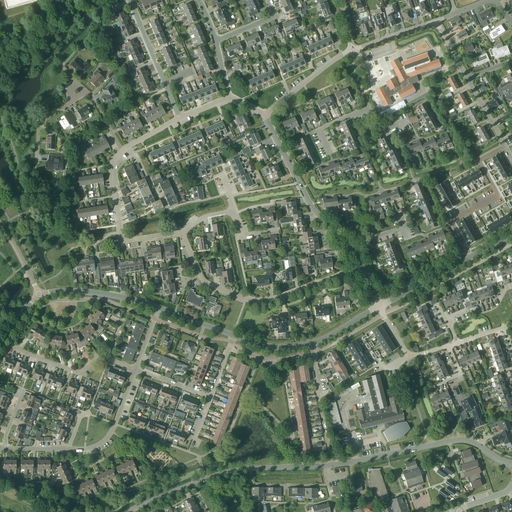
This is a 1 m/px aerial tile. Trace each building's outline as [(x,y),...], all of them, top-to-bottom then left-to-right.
[(145,10),(151,8),(147,0),(143,0),(141,1),(141,2),(137,4),(138,7),(139,6),(141,10),(144,8),(145,10)] [(156,5),(157,5),(154,0),(147,0),(151,8),(152,10),(157,8),(156,5)] [(328,2),(326,0),(325,0),(319,2),(320,5),(319,6),(322,12),(329,9),(327,3),(328,2)] [(357,0),(358,2),(356,2),(357,8),(364,7),(362,0),(357,0)] [(426,1),(424,2),(419,4),(417,0),(413,0),(416,8),(420,6),(421,8),(419,8),(422,15),(428,13),(426,6),(427,5),(426,1)] [(439,0),(437,1),(436,0),(429,0),(430,0),(434,11),(440,9),(439,6),(441,6),(442,5),(440,0),(439,0)] [(261,9),(258,1),(248,6),(251,13),(248,14),(250,17),(259,13),(257,11),(261,9)] [(215,11),(218,19),(228,14),(225,7),(228,6),(227,3),(218,6),(219,9),(215,11)] [(185,13),(192,10),(189,4),(182,7),(184,11),(180,13),(181,15),(185,13)] [(294,10),(291,4),(283,7),(285,13),(289,12),(290,15),(299,11),(298,8),(294,10)] [(332,14),(329,9),(322,12),(324,18),(325,18),(326,20),(334,17),(333,14),(332,14)] [(406,21),(412,19),(411,14),(410,9),(401,12),(403,17),(404,17),(406,21)] [(486,20),(494,16),(490,9),(480,14),(483,19),(480,21),(483,27),(489,24),(486,20)] [(184,21),(188,19),(195,16),(192,10),(185,13),(186,17),(183,19),(184,21)] [(462,23),(461,21),(463,19),(466,17),(467,19),(472,16),(469,11),(466,13),(454,19),(454,20),(450,22),(453,27),(458,24),(459,24),(462,23)] [(118,21),(128,17),(127,15),(124,16),(123,12),(116,15),(118,21)] [(231,21),(228,14),(218,19),(221,25),(225,24),(226,27),(235,23),(234,20),(231,21)] [(392,26),(399,23),(396,15),(388,18),(389,22),(390,22),(392,26)] [(195,16),(188,19),(189,23),(185,25),(186,27),(191,25),(190,24),(197,21),(195,16)] [(118,21),(120,27),(127,24),(126,20),(129,19),(128,17),(118,21)] [(150,23),(152,28),(159,25),(158,21),(162,20),(161,18),(157,19),(157,20),(150,23)] [(379,30),(385,28),(383,25),(384,25),(382,18),(375,20),(377,26),(378,26),(379,30)] [(295,20),(289,22),(292,30),(298,28),(299,29),(303,27),(300,19),(296,21),(295,20)] [(469,36),(467,32),(474,29),(472,25),(475,24),(474,21),(466,26),(467,28),(465,29),(459,33),(460,33),(457,35),(460,40),(465,37),(465,38),(469,36)] [(293,33),(292,30),(289,22),(282,25),(284,29),(281,30),(284,37),(287,36),(293,33)] [(365,35),(370,33),(369,29),(369,28),(367,22),(360,24),(363,31),(363,30),(365,35)] [(164,23),(159,25),(152,28),(155,34),(162,31),(160,27),(164,25),(164,23)] [(120,27),(122,30),(118,31),(119,34),(123,32),(133,28),(132,26),(129,27),(127,24),(120,27)] [(190,36),(194,34),(201,31),(198,24),(191,27),(193,32),(189,33),(190,36)] [(494,39),(506,31),(501,25),(490,33),(494,39)] [(276,26),(269,29),(273,36),(279,34),(281,38),(284,37),(281,30),(278,31),(276,26)] [(134,30),(133,28),(123,32),(125,38),(132,35),(131,32),(134,30)] [(155,34),(157,40),(164,37),(163,33),(167,31),(166,29),(162,31),(155,34)] [(266,39),(273,36),(269,29),(263,31),(264,35),(262,36),(265,43),(267,42),(266,39)] [(193,42),(197,40),(204,37),(201,31),(194,34),(196,38),(192,39),(193,42)] [(325,39),(324,39),(327,46),(333,44),(330,37),(331,36),(329,32),(327,33),(329,37),(325,39)] [(257,33),(251,36),(254,44),(260,42),(261,44),(265,43),(262,36),(259,37),(257,33)] [(168,35),(164,37),(157,40),(160,46),(167,43),(165,39),(169,37),(168,35)] [(319,41),(318,42),(321,49),(327,46),(324,39),(325,39),(323,35),(321,36),(323,40),(319,41)] [(254,44),(251,36),(244,39),(246,44),(244,45),(247,53),(252,51),(250,47),(254,45),(254,44)] [(204,37),(197,40),(198,44),(194,45),(195,48),(200,46),(200,45),(206,42),(204,37)] [(314,44),(312,44),(316,52),(321,49),(318,42),(319,41),(317,37),(315,38),(317,42),(314,44)] [(124,48),(125,50),(138,45),(137,43),(134,44),(133,40),(126,43),(127,46),(124,48)] [(314,44),(312,40),(310,41),(311,45),(307,47),(310,54),(316,52),(312,44),(314,44)] [(477,54),(482,51),(480,48),(478,49),(474,42),(472,43),(471,43),(464,47),(468,53),(471,51),(472,51),(475,50),(477,54)] [(243,55),(247,53),(244,45),(243,43),(240,44),(239,43),(233,46),(236,54),(241,52),(243,55)] [(139,47),(138,45),(125,50),(126,52),(129,51),(130,54),(138,51),(136,48),(139,47)] [(161,50),(164,55),(171,52),(169,49),(174,47),(173,45),(168,46),(168,47),(161,50)] [(234,55),(236,54),(233,46),(226,49),(228,51),(224,53),(224,52),(226,62),(235,58),(234,55)] [(495,56),(498,55),(499,57),(509,53),(507,46),(496,50),(496,48),(493,50),(495,56)] [(198,57),(207,53),(204,47),(196,50),(198,54),(194,56),(195,58),(198,57)] [(130,54),(133,60),(143,56),(142,54),(139,55),(138,51),(130,54)] [(176,53),(176,52),(175,51),(171,52),(164,55),(166,61),(173,58),(172,55),(176,53)] [(489,61),(487,54),(485,51),(481,53),(482,55),(471,60),(474,67),(489,61)] [(298,59),(297,60),(300,67),(306,64),(302,57),(304,56),(302,52),(300,53),(301,57),(298,59)] [(201,63),(209,59),(207,53),(198,57),(200,60),(197,62),(197,64),(201,63)] [(427,54),(400,63),(398,59),(391,63),(394,69),(390,71),(392,75),(393,74),(395,78),(386,82),(389,86),(385,88),(384,86),(376,91),(385,107),(393,103),(389,97),(398,92),(402,99),(416,91),(412,84),(419,81),(417,75),(441,66),(439,59),(434,61),(434,58),(430,60),(427,54)] [(292,62),(291,62),(294,69),(300,67),(297,60),(298,59),(296,55),(294,56),(296,60),(292,62)] [(144,58),(143,56),(133,60),(130,61),(131,64),(134,63),(135,66),(142,63),(141,60),(144,58)] [(173,58),(166,61),(169,68),(173,66),(175,69),(181,66),(180,63),(176,65),(174,60),(178,59),(178,56),(173,58)] [(286,64),(285,65),(288,72),(294,69),(291,62),(292,62),(290,58),(288,59),(290,62),(286,64)] [(86,71),(91,66),(86,62),(83,65),(76,59),(71,65),(79,73),(83,69),(86,71)] [(200,70),(203,68),(212,65),(209,59),(201,63),(202,66),(199,68),(200,70)] [(288,72),(285,65),(286,64),(285,60),(283,61),(284,65),(279,67),(282,75),(288,72)] [(267,73),(266,74),(269,80),(275,78),(272,71),(273,71),(273,70),(274,69),(273,66),(272,66),(271,63),(268,65),(271,71),(267,73)] [(212,65),(203,68),(205,72),(201,74),(202,76),(207,74),(207,73),(214,70),(212,65)] [(261,76),(260,76),(263,83),(269,80),(266,74),(267,73),(265,69),(264,67),(262,68),(265,74),(261,76)] [(136,71),(138,77),(148,73),(147,70),(145,71),(143,68),(136,71)] [(104,79),(101,76),(103,74),(97,69),(93,73),(94,75),(89,81),(96,87),(104,79)] [(115,72),(112,69),(106,74),(110,78),(115,72)] [(256,78),(254,79),(258,86),(263,83),(260,76),(261,76),(259,71),(257,72),(259,77),(256,78)] [(149,75),(148,73),(138,77),(141,83),(148,80),(147,76),(149,75)] [(256,78),(254,74),(252,75),(254,79),(249,81),(252,88),(258,86),(254,79),(256,78)] [(505,94),(511,90),(511,87),(511,86),(511,74),(507,78),(509,81),(497,87),(501,96),(505,94)] [(449,81),(451,85),(456,82),(453,76),(448,79),(445,81),(447,83),(449,81)] [(489,89),(487,85),(489,84),(488,82),(490,81),(488,77),(484,79),(485,82),(478,86),(481,91),(482,91),(483,92),(489,89)] [(149,83),(148,80),(141,83),(143,88),(153,84),(152,82),(149,83)] [(210,86),(209,87),(212,94),(218,92),(215,85),(216,85),(214,80),(212,81),(213,85),(210,86)] [(204,89),(203,89),(206,96),(212,94),(209,87),(210,86),(208,82),(206,83),(208,87),(204,89)] [(456,82),(451,85),(449,86),(450,88),(452,87),(455,91),(460,88),(456,82)] [(154,86),(153,84),(143,88),(146,94),(153,91),(151,88),(154,86)] [(198,91),(197,91),(200,99),(206,96),(203,89),(204,89),(202,84),(200,85),(202,89),(198,91)] [(116,97),(111,89),(110,86),(103,90),(105,94),(101,97),(105,103),(116,97)] [(192,93),(191,94),(194,101),(200,99),(197,91),(198,91),(196,87),(194,88),(196,92),(192,93)] [(186,95),(185,96),(188,103),(194,101),(191,94),(192,93),(190,89),(188,90),(190,94),(186,95)] [(345,100),(346,100),(349,98),(351,102),(353,101),(351,97),(347,89),(341,92),(345,100)] [(188,103),(185,96),(186,95),(184,91),(182,92),(184,96),(179,98),(182,105),(188,103)] [(345,100),(341,92),(335,94),(339,103),(343,101),(345,105),(347,104),(346,100),(345,100)] [(427,93),(406,104),(407,106),(429,95),(427,93)] [(459,98),(461,101),(466,99),(463,93),(457,96),(458,96),(455,98),(456,100),(459,98)] [(490,106),(491,106),(492,108),(494,106),(495,108),(501,105),(499,102),(502,101),(501,99),(500,96),(492,100),(493,101),(489,103),(489,104),(490,106)] [(326,108),(327,108),(331,106),(333,110),(335,109),(333,105),(329,97),(323,100),(326,108)] [(466,99),(461,101),(458,103),(459,105),(462,103),(464,107),(469,105),(466,99)] [(326,108),(323,100),(316,102),(320,111),(325,109),(327,113),(329,112),(327,108),(326,108)] [(404,101),(380,113),(383,119),(407,106),(404,101)] [(419,107),(422,113),(429,109),(427,106),(429,104),(427,102),(419,107)] [(154,109),(155,109),(160,117),(166,114),(161,105),(156,108),(154,104),(152,105),(154,109)] [(80,123),(83,121),(84,121),(87,119),(87,117),(86,115),(91,112),(86,105),(77,110),(80,116),(76,118),(80,123)] [(148,112),(149,112),(154,120),(160,117),(155,109),(154,109),(150,111),(148,108),(146,109),(148,112)] [(310,120),(311,120),(315,118),(317,123),(319,121),(317,117),(316,117),(313,109),(307,112),(310,120)] [(431,113),(429,109),(422,113),(426,119),(435,114),(433,111),(431,113)] [(469,114),(471,118),(476,115),(473,109),(468,112),(468,111),(464,114),(466,116),(469,114)] [(154,120),(149,112),(148,112),(145,114),(143,111),(141,112),(143,116),(144,116),(148,123),(154,120)] [(499,123),(500,122),(501,125),(504,123),(505,124),(510,121),(508,117),(510,116),(508,111),(503,114),(504,117),(498,120),(499,121),(498,121),(499,123)] [(310,120),(307,112),(300,115),(304,123),(309,121),(311,125),(313,124),(311,120),(310,120)] [(71,128),(78,124),(70,113),(61,119),(62,120),(61,120),(59,121),(64,129),(70,125),(71,128)] [(426,119),(427,122),(425,123),(427,126),(436,121),(434,118),(436,117),(435,114),(426,119)] [(245,129),(252,126),(248,118),(247,118),(246,115),(236,119),(238,125),(242,123),(245,129)] [(476,115),(471,118),(468,120),(469,122),(472,120),(475,124),(480,121),(476,115)] [(131,122),(132,122),(137,130),(143,127),(138,118),(133,121),(131,117),(129,118),(131,122)] [(299,130),(301,129),(299,125),(298,126),(296,121),(294,117),(288,120),(292,129),(293,128),(297,127),(298,131),(299,130)] [(125,125),(126,125),(131,133),(137,130),(132,122),(131,122),(128,124),(126,120),(123,121),(125,125)] [(295,132),(293,128),(292,129),(288,120),(282,123),(286,131),(290,129),(292,133),(295,132)] [(342,127),(344,132),(351,128),(349,125),(352,124),(350,120),(341,125),(337,126),(338,129),(342,127)] [(217,124),(220,131),(224,129),(226,133),(228,132),(226,128),(225,128),(222,121),(217,124)] [(438,125),(436,121),(427,126),(429,130),(431,129),(433,131),(441,126),(440,124),(438,125)] [(131,133),(126,125),(125,125),(122,127),(120,124),(117,125),(120,129),(121,128),(125,136),(131,133)] [(222,135),(220,131),(217,124),(211,126),(214,133),(218,132),(220,136),(222,135)] [(216,138),(214,133),(211,126),(205,129),(208,136),(212,134),(214,138),(216,138)] [(479,131),(481,135),(486,132),(483,127),(478,130),(478,129),(474,131),(475,133),(479,131)] [(352,132),(351,128),(344,132),(347,138),(356,133),(355,131),(352,132)] [(55,137),(57,134),(50,130),(49,132),(52,134),(52,137),(47,137),(46,149),(55,149),(55,137)] [(247,140),(247,139),(251,146),(261,142),(257,132),(254,134),(253,130),(244,134),(247,140)] [(195,134),(198,141),(202,139),(203,143),(206,142),(204,138),(203,138),(200,131),(195,134)] [(486,132),(481,135),(478,137),(479,139),(482,137),(485,142),(490,139),(486,132)] [(348,145),(350,144),(357,141),(355,137),(358,136),(356,133),(347,138),(348,140),(347,140),(347,142),(348,145)] [(445,137),(442,139),(445,146),(449,144),(450,148),(454,147),(452,143),(451,143),(447,133),(444,135),(445,137)] [(200,144),(198,141),(195,134),(190,136),(193,143),(196,142),(198,145),(200,144)] [(101,137),(98,138),(100,142),(104,150),(110,147),(106,140),(104,135),(101,137)] [(194,147),(193,143),(190,136),(184,139),(187,146),(190,144),(192,148),(194,147)] [(298,140),(301,147),(308,144),(306,140),(309,139),(307,136),(298,140)] [(390,136),(385,139),(383,136),(378,138),(379,141),(381,140),(384,147),(391,144),(389,140),(392,139),(390,136)] [(432,140),(428,142),(431,149),(438,146),(435,139),(434,137),(431,138),(432,140)] [(95,145),(99,153),(104,150),(100,142),(98,138),(96,139),(98,143),(95,145)] [(439,148),(445,146),(442,139),(438,140),(437,138),(435,139),(438,146),(439,148)] [(188,149),(187,146),(184,139),(177,142),(180,149),(185,147),(186,150),(188,149)] [(418,144),(415,145),(418,152),(424,149),(421,142),(420,140),(417,141),(418,144)] [(90,148),(89,148),(94,156),(99,153),(95,145),(93,141),(91,142),(93,146),(90,148)] [(358,144),(357,141),(350,144),(353,151),(362,146),(361,143),(358,144)] [(425,152),(431,149),(428,142),(425,143),(424,141),(421,142),(424,149),(425,152)] [(88,159),(94,156),(89,148),(90,148),(88,144),(86,145),(88,149),(84,151),(88,159)] [(168,146),(171,153),(174,151),(176,155),(178,154),(176,150),(175,150),(172,144),(168,146)] [(301,147),(304,153),(313,149),(312,146),(310,147),(308,144),(301,147)] [(391,144),(384,147),(387,154),(389,152),(396,149),(395,146),(392,147),(391,144)] [(411,155),(414,154),(414,156),(418,154),(417,152),(418,152),(415,145),(411,147),(410,144),(407,145),(411,155)] [(254,149),(257,155),(261,153),(264,160),(272,157),(268,148),(264,149),(263,145),(254,149)] [(173,158),(171,153),(168,146),(162,148),(165,155),(168,154),(170,158),(171,159),(173,158)] [(167,159),(165,155),(162,148),(156,151),(161,162),(167,159)] [(315,152),(313,149),(304,153),(307,160),(314,156),(312,153),(315,152)] [(398,152),(396,149),(389,152),(392,159),(401,154),(400,151),(398,152)] [(161,162),(156,151),(149,154),(153,161),(157,159),(159,162),(161,162)] [(211,154),(213,158),(217,167),(223,164),(219,155),(215,157),(214,153),(211,154)] [(364,158),(360,160),(363,167),(366,165),(368,169),(371,168),(366,154),(363,156),(364,158)] [(392,159),(395,165),(402,161),(400,158),(403,157),(401,154),(392,159)] [(499,154),(492,158),(495,164),(503,160),(499,154)] [(231,166),(240,162),(238,159),(242,157),(241,155),(237,157),(229,161),(231,166)] [(54,160),(49,160),(49,162),(46,162),(45,169),(52,170),(52,169),(58,169),(58,170),(62,170),(63,156),(54,156),(54,160)] [(206,157),(207,160),(211,169),(217,167),(213,158),(209,159),(208,156),(206,157)] [(316,160),(314,156),(307,160),(310,166),(320,162),(318,159),(316,160)] [(350,161),(346,163),(349,170),(355,167),(353,160),(352,157),(349,158),(350,161)] [(211,169),(207,160),(203,162),(202,159),(200,159),(201,163),(202,163),(203,165),(206,171),(211,169)] [(356,159),(353,160),(355,167),(356,169),(359,168),(359,169),(363,168),(363,167),(360,160),(357,161),(356,159)] [(503,160),(495,164),(499,169),(506,165),(503,160)] [(243,161),(240,162),(231,166),(234,172),(242,168),(241,164),(244,163),(243,161)] [(402,161),(395,165),(398,171),(407,167),(406,164),(403,165),(402,161)] [(334,162),(331,163),(335,173),(341,170),(338,163),(335,164),(334,162)] [(341,162),(338,163),(341,170),(342,173),(349,170),(346,163),(343,164),(341,162)] [(329,167),(326,168),(329,177),(333,176),(332,174),(335,173),(331,163),(328,164),(329,167)] [(126,173),(134,169),(133,164),(124,168),(126,173)] [(207,174),(206,171),(203,165),(198,167),(197,164),(195,165),(197,168),(200,177),(207,174)] [(269,171),(271,174),(280,171),(277,165),(273,167),(271,164),(264,167),(266,172),(269,171)] [(506,165),(499,169),(502,175),(509,171),(506,165)] [(200,177),(197,168),(193,170),(191,166),(189,167),(191,170),(195,179),(200,177)] [(246,167),(242,168),(234,172),(237,178),(239,177),(245,175),(245,174),(243,170),(246,169),(246,167)] [(323,180),(329,177),(326,168),(322,169),(321,167),(318,168),(322,179),(323,180)] [(479,169),(474,172),(478,179),(483,176),(479,169)] [(247,173),(245,174),(245,175),(239,177),(241,182),(250,178),(249,175),(252,173),(251,171),(247,173)] [(280,171),(271,174),(273,178),(269,179),(272,184),(279,181),(278,179),(283,176),(280,171)] [(509,171),(502,175),(505,180),(511,176),(509,171)] [(86,185),(84,177),(84,172),(81,172),(82,177),(78,178),(78,181),(74,181),(75,189),(80,188),(79,186),(86,185)] [(474,172),(468,175),(472,182),(478,179),(474,172)] [(468,175),(463,178),(467,185),(472,182),(468,175)] [(253,177),(250,178),(241,182),(244,189),(253,185),(251,180),(254,179),(253,177)] [(463,178),(457,181),(461,188),(467,185),(463,178)] [(414,185),(417,192),(424,189),(422,186),(425,185),(424,181),(414,185)] [(444,183),(437,187),(440,192),(448,188),(444,183)] [(189,195),(193,194),(202,193),(201,186),(192,187),(192,192),(189,193),(189,195)] [(395,192),(392,193),(394,200),(401,198),(399,193),(401,193),(400,188),(398,189),(398,188),(394,189),(395,192)] [(448,188),(440,192),(443,198),(451,194),(448,188)] [(425,193),(424,189),(417,192),(419,199),(429,195),(428,192),(425,193)] [(387,191),(384,192),(387,202),(394,200),(392,193),(388,194),(387,191)] [(381,204),(387,202),(384,192),(381,193),(382,196),(378,197),(381,204)] [(202,193),(193,194),(193,198),(190,199),(190,201),(194,200),(203,198),(202,193)] [(451,194),(443,198),(447,203),(454,199),(451,194)] [(430,198),(429,195),(419,199),(420,201),(418,202),(419,206),(422,205),(429,202),(428,199),(430,198)] [(374,196),(371,197),(368,198),(370,205),(373,204),(374,207),(375,210),(382,207),(381,204),(378,197),(375,198),(374,196)] [(331,207),(330,199),(326,200),(326,197),(323,197),(324,208),(331,207)] [(345,207),(344,200),(340,200),(340,198),(337,198),(338,206),(338,208),(345,207)] [(152,203),(153,207),(162,204),(160,199),(155,202),(152,203)] [(178,203),(176,199),(167,203),(169,207),(178,203)] [(454,199),(447,203),(450,209),(457,205),(454,199)] [(287,209),(296,208),(296,202),(290,202),(290,200),(282,201),(282,206),(286,205),(287,209)] [(422,205),(424,212),(434,208),(433,205),(430,206),(429,202),(422,205)] [(265,212),(267,222),(273,221),(272,216),(275,215),(274,207),(269,208),(269,212),(265,212)] [(293,215),(293,218),(301,216),(301,211),(297,212),(296,208),(287,209),(288,216),(293,215)] [(435,211),(434,208),(424,212),(427,218),(434,215),(433,212),(435,211)] [(260,223),(267,222),(265,212),(261,213),(261,209),(252,210),(253,218),(259,217),(260,223)] [(511,219),(509,214),(503,217),(507,224),(511,221),(511,219)] [(430,225),(432,228),(439,226),(437,222),(439,221),(438,218),(436,219),(434,215),(427,218),(430,225)] [(296,227),(306,226),(305,219),(302,220),(301,216),(293,218),(294,223),(296,223),(296,227)] [(503,217),(498,220),(502,227),(507,224),(503,217)] [(467,218),(460,222),(463,227),(470,223),(467,218)] [(498,220),(493,223),(497,230),(502,227),(498,220)] [(470,223),(463,227),(466,233),(473,229),(470,223)] [(493,223),(487,226),(491,233),(497,230),(493,223)] [(213,232),(210,233),(211,241),(215,240),(214,237),(222,235),(220,224),(212,225),(213,232)] [(306,229),(306,226),(296,227),(297,233),(302,232),(303,235),(311,234),(311,229),(306,229)] [(441,233),(437,235),(440,242),(447,239),(443,229),(439,230),(441,233)] [(473,229),(466,233),(469,238),(476,234),(473,229)] [(211,241),(210,233),(206,233),(207,238),(198,239),(200,250),(208,249),(207,241),(211,241)] [(308,244),(318,243),(317,237),(312,237),(311,234),(303,235),(304,241),(307,240),(308,244)] [(434,244),(440,242),(437,235),(433,236),(432,234),(429,235),(431,237),(434,244)] [(476,234),(469,238),(472,244),(479,240),(476,234)] [(267,240),(269,250),(275,249),(274,244),(277,243),(276,235),(271,236),(271,240),(267,240)] [(435,247),(434,244),(431,237),(428,239),(429,241),(425,243),(428,249),(435,247)] [(385,241),(389,251),(396,249),(394,245),(397,244),(396,241),(395,241),(394,238),(385,241)] [(265,250),(269,250),(267,240),(261,241),(261,246),(258,247),(260,255),(260,258),(265,257),(266,256),(265,250)] [(422,252),(428,249),(425,243),(422,244),(421,242),(418,243),(422,252)] [(318,249),(318,243),(308,244),(309,248),(305,249),(306,254),(314,253),(313,250),(318,249)] [(415,255),(422,252),(418,243),(415,244),(416,247),(412,248),(415,255)] [(173,244),(168,244),(170,258),(175,258),(175,257),(178,257),(177,251),(174,251),(173,244)] [(146,265),(146,268),(148,268),(147,262),(153,261),(151,247),(146,247),(147,257),(145,257),(146,265)] [(256,255),(260,255),(258,247),(253,247),(254,251),(250,252),(251,261),(257,260),(256,255)] [(409,258),(415,255),(412,248),(409,250),(408,247),(405,248),(409,258)] [(251,261),(250,252),(246,252),(245,249),(240,249),(241,258),(244,257),(245,262),(251,261)] [(389,251),(391,258),(401,254),(400,251),(397,253),(396,249),(389,251)] [(320,269),(332,267),(331,258),(323,260),(322,254),(314,256),(315,263),(319,262),(320,269)] [(402,257),(401,254),(391,258),(394,264),(400,262),(399,258),(402,257)] [(290,269),(289,269),(289,267),(296,266),(294,256),(288,256),(289,260),(284,260),(285,272),(280,273),(281,276),(282,276),(283,283),(287,282),(287,281),(292,280),(290,269)] [(96,279),(99,279),(98,269),(95,269),(93,257),(88,258),(90,266),(91,272),(95,271),(96,279)] [(113,258),(108,259),(110,273),(115,272),(115,276),(118,276),(116,262),(114,263),(113,258)] [(139,272),(144,272),(145,272),(145,274),(147,274),(146,268),(146,265),(143,266),(142,258),(137,258),(139,272)] [(310,266),(314,266),(313,258),(305,259),(306,266),(302,267),(303,275),(311,274),(310,266)] [(77,274),(82,273),(79,259),(75,260),(76,267),(73,267),(74,273),(77,273),(77,274)] [(102,274),(106,274),(104,259),(99,260),(100,267),(98,267),(98,269),(99,279),(102,278),(102,274)] [(119,261),(120,266),(118,267),(119,276),(121,275),(122,278),(126,277),(126,275),(126,274),(124,260),(119,261)] [(216,277),(219,277),(218,269),(215,269),(214,261),(206,262),(207,274),(215,273),(216,277)] [(394,264),(396,271),(397,274),(404,271),(403,268),(406,267),(405,264),(402,265),(400,262),(394,264)] [(504,276),(507,275),(504,267),(499,268),(500,270),(496,271),(498,277),(502,276),(503,279),(505,278),(504,276)] [(159,272),(160,272),(160,276),(158,277),(174,274),(173,270),(166,271),(166,268),(158,270),(155,270),(155,272),(159,272)] [(218,269),(219,277),(223,276),(224,284),(232,283),(231,271),(223,272),(222,268),(218,269)] [(268,281),(273,281),(271,273),(267,274),(267,276),(256,278),(257,286),(269,285),(268,281)] [(175,279),(174,274),(158,277),(159,284),(171,282),(170,280),(175,279)] [(162,290),(176,288),(175,283),(171,284),(171,282),(159,284),(160,290),(162,290)] [(487,288),(490,297),(491,299),(492,299),(492,296),(495,295),(493,290),(491,284),(486,285),(487,288)] [(200,308),(204,298),(193,294),(194,291),(190,289),(186,302),(194,305),(194,306),(200,308)] [(343,306),(349,305),(347,291),(343,292),(344,298),(340,299),(339,295),(335,295),(337,309),(343,308),(343,306)] [(461,291),(457,293),(460,301),(461,303),(463,303),(462,300),(465,299),(461,291)] [(457,293),(452,295),(455,303),(456,305),(458,305),(457,303),(460,301),(457,293)] [(471,306),(472,308),(474,307),(474,305),(477,304),(473,293),(468,295),(470,302),(471,306)] [(452,295),(447,297),(451,305),(451,307),(453,306),(453,304),(455,303),(452,295)] [(214,313),(213,316),(217,318),(222,306),(215,304),(217,299),(211,297),(206,309),(214,312),(214,313)] [(451,305),(447,297),(442,299),(446,309),(449,308),(448,306),(451,305)] [(417,312),(419,317),(427,313),(429,312),(426,304),(418,308),(420,311),(417,312)] [(330,315),(329,307),(328,305),(315,307),(316,317),(326,316),(330,315)] [(94,316),(102,320),(104,317),(108,319),(111,314),(105,311),(104,314),(97,310),(95,315),(93,314),(92,315),(94,316)] [(307,324),(313,323),(312,316),(307,317),(306,313),(295,314),(296,324),(307,323),(307,324)] [(429,316),(427,313),(419,317),(421,321),(432,317),(431,315),(429,316)] [(272,319),(273,328),(278,327),(278,332),(285,331),(285,326),(287,326),(285,315),(281,315),(282,318),(272,319)] [(107,322),(102,320),(94,316),(93,319),(91,318),(91,320),(90,319),(90,321),(91,321),(98,325),(97,328),(102,332),(104,328),(99,326),(101,322),(106,325),(107,322)] [(421,321),(423,326),(432,322),(436,320),(435,318),(433,319),(432,317),(421,321)] [(433,325),(432,322),(423,326),(425,330),(434,327),(436,326),(435,324),(433,325)] [(131,335),(140,338),(145,326),(136,323),(131,335)] [(83,327),(84,328),(85,328),(90,335),(93,333),(96,337),(102,332),(97,328),(94,330),(89,324),(87,326),(86,325),(85,326),(84,326),(83,327)] [(372,331),(375,335),(383,330),(380,326),(381,326),(380,325),(372,331)] [(41,331),(38,329),(39,328),(38,327),(37,326),(36,328),(32,334),(29,332),(26,338),(29,340),(31,335),(35,337),(32,341),(34,343),(37,338),(41,331)] [(434,327),(425,330),(430,340),(435,338),(434,337),(443,333),(442,329),(438,331),(436,326),(434,327)] [(82,340),(85,346),(89,343),(86,339),(88,336),(92,340),(94,339),(90,335),(85,328),(84,328),(82,330),(81,329),(80,330),(79,330),(80,332),(85,338),(82,340)] [(42,329),(41,331),(37,338),(40,340),(37,345),(43,348),(45,342),(43,341),(47,334),(43,332),(44,331),(43,330),(42,329)] [(375,335),(378,340),(386,335),(383,330),(375,335)] [(56,336),(52,336),(53,334),(51,334),(51,333),(50,333),(50,335),(49,343),(45,342),(43,348),(48,349),(48,344),(52,345),(51,350),(54,350),(55,345),(56,336)] [(70,333),(71,335),(74,344),(77,343),(78,347),(85,346),(82,340),(79,341),(77,333),(73,334),(73,333),(72,333),(70,333)] [(169,346),(173,337),(163,333),(160,342),(169,346)] [(56,334),(56,336),(55,345),(58,345),(57,350),(64,351),(64,345),(61,345),(62,337),(58,336),(58,335),(57,335),(57,334),(56,334)] [(71,335),(68,336),(67,335),(66,335),(66,334),(65,335),(65,337),(67,344),(64,345),(64,351),(69,350),(68,345),(71,344),(73,349),(75,348),(74,344),(71,335)] [(131,335),(127,347),(136,350),(140,338),(131,335)] [(386,335),(378,340),(381,345),(389,340),(386,335)] [(392,344),(389,340),(381,345),(384,349),(392,344)] [(186,342),(186,343),(183,341),(181,348),(184,349),(183,350),(191,353),(194,345),(186,342)] [(347,346),(350,351),(358,346),(355,341),(347,346),(347,347),(347,346)] [(392,344),(384,349),(387,354),(386,354),(387,354),(395,349),(392,344)] [(203,351),(212,354),(214,349),(205,346),(203,351)] [(361,351),(358,346),(350,351),(353,356),(361,351)] [(131,362),(136,350),(127,347),(122,359),(131,362)] [(475,352),(473,353),(476,362),(481,360),(477,349),(475,350),(475,352)] [(210,359),(212,354),(203,351),(201,356),(210,359)] [(335,352),(335,353),(334,351),(332,351),(331,352),(330,353),(332,355),(328,357),(331,362),(338,357),(335,352)] [(361,351),(353,356),(356,360),(364,355),(361,351)] [(467,366),(472,364),(468,355),(467,354),(466,351),(464,352),(465,354),(463,355),(467,366)] [(472,364),(476,362),(473,353),(472,351),(470,352),(471,354),(468,355),(472,364)] [(149,361),(161,365),(164,357),(152,352),(149,361)] [(2,366),(7,368),(10,359),(8,358),(9,355),(7,354),(6,357),(2,366)] [(441,356),(439,357),(438,354),(427,358),(429,363),(433,361),(435,365),(443,361),(445,360),(444,359),(442,360),(441,356)] [(364,355),(356,360),(359,365),(367,360),(364,355)] [(467,366),(463,355),(461,356),(461,358),(459,360),(462,368),(467,366)] [(496,361),(498,366),(506,363),(508,362),(508,361),(509,360),(508,359),(511,357),(511,355),(509,357),(496,361)] [(11,356),(10,359),(7,368),(12,370),(15,361),(15,360),(13,360),(14,357),(11,356)] [(210,359),(201,356),(199,361),(208,364),(210,359)] [(243,383),(250,367),(242,364),(245,357),(241,356),(240,359),(233,357),(227,372),(237,376),(235,380),(243,383)] [(176,361),(164,357),(161,365),(173,370),(176,361)] [(334,366),(341,362),(338,357),(331,362),(334,366)] [(370,365),(367,360),(359,365),(362,370),(361,370),(362,370),(370,365)] [(20,363),(15,361),(12,370),(17,371),(20,363)] [(20,362),(20,363),(17,371),(17,372),(22,374),(25,364),(26,362),(24,361),(23,363),(20,362)] [(184,372),(186,372),(188,366),(176,361),(173,370),(183,374),(184,372)] [(206,370),(208,364),(199,361),(198,366),(206,370)] [(444,364),(443,361),(435,365),(437,369),(445,366),(447,365),(446,363),(444,364)] [(295,363),(296,365),(296,370),(289,371),(291,388),(300,386),(299,383),(310,381),(307,365),(300,366),(299,362),(295,363)] [(344,366),(341,362),(334,366),(336,371),(344,366)] [(25,364),(22,374),(26,375),(30,366),(31,364),(28,363),(27,365),(25,364)] [(508,366),(506,363),(498,366),(499,371),(510,367),(510,366),(508,366)] [(32,378),(36,379),(40,370),(38,369),(39,367),(36,366),(35,368),(32,378)] [(204,375),(206,370),(198,366),(196,371),(204,375)] [(339,376),(347,371),(344,366),(336,371),(339,376)] [(437,369),(439,374),(447,371),(449,370),(448,368),(446,369),(445,366),(437,369)] [(112,379),(116,367),(114,367),(113,369),(110,368),(108,372),(105,371),(103,377),(106,378),(107,376),(112,379)] [(112,379),(117,381),(121,372),(117,370),(118,368),(116,367),(112,379)] [(41,368),(40,370),(36,379),(41,381),(45,372),(42,371),(43,368),(41,368)] [(121,369),(121,372),(117,381),(123,383),(126,374),(123,372),(124,370),(121,369)] [(202,380),(204,375),(196,371),(194,376),(202,380)] [(350,376),(347,371),(339,376),(342,380),(350,376)] [(448,374),(447,371),(439,374),(441,379),(451,375),(450,373),(448,374)] [(41,381),(46,383),(50,374),(49,374),(45,372),(41,381)] [(50,374),(49,374),(50,374),(46,383),(51,385),(55,376),(56,373),(53,372),(52,375),(50,374)] [(57,376),(55,376),(51,385),(56,387),(59,377),(60,375),(58,374),(57,376)] [(405,421),(404,422),(403,418),(404,418),(402,408),(399,409),(396,396),(389,398),(389,399),(385,400),(378,374),(371,376),(372,379),(362,381),(366,395),(361,396),(364,409),(357,410),(359,419),(358,419),(361,429),(384,423),(386,430),(383,433),(387,442),(391,441),(395,440),(398,438),(399,439),(404,437),(403,435),(405,433),(407,431),(409,429),(405,421)] [(504,377),(502,375),(501,374),(493,377),(495,382),(505,378),(504,377)] [(61,378),(59,377),(56,387),(60,388),(63,382),(64,379),(65,377),(62,376),(61,378)] [(200,385),(202,380),(194,376),(192,382),(200,385)] [(511,378),(511,376),(505,378),(495,382),(496,387),(507,383),(506,381),(508,381),(507,380),(511,378)] [(66,391),(70,392),(74,383),(72,382),(73,380),(70,379),(70,381),(69,381),(66,391)] [(140,388),(145,390),(148,382),(143,380),(140,388)] [(75,394),(79,385),(77,384),(77,382),(75,381),(74,383),(70,392),(75,394)] [(145,390),(150,392),(153,384),(148,382),(145,390)] [(496,387),(498,392),(506,389),(511,387),(510,385),(508,386),(507,383),(496,387)] [(159,386),(153,384),(150,392),(156,394),(159,386)] [(233,384),(231,389),(240,392),(242,387),(233,384)] [(75,394),(80,396),(84,387),(79,385),(75,394)] [(84,387),(80,396),(85,398),(89,389),(90,386),(87,385),(86,388),(84,387)] [(452,389),(455,396),(461,394),(458,386),(452,389)] [(89,389),(85,398),(90,400),(93,390),(94,388),(92,387),(91,389),(89,389)] [(159,396),(164,398),(167,390),(162,388),(159,396)] [(230,394),(238,397),(240,392),(231,389),(230,394)] [(446,392),(443,393),(447,401),(452,399),(448,389),(445,390),(446,392)] [(164,398),(169,400),(172,392),(167,390),(164,398)] [(0,400),(8,403),(10,398),(3,395),(4,393),(0,391),(0,400)] [(434,397),(431,398),(436,411),(440,409),(439,405),(442,403),(439,395),(437,391),(435,392),(436,394),(433,395),(434,397)] [(442,403),(447,401),(443,393),(443,391),(441,392),(442,394),(439,395),(442,403)] [(178,393),(172,392),(169,400),(175,402),(178,393)] [(500,396),(501,401),(511,397),(511,396),(511,395),(511,392),(510,393),(500,396)] [(230,394),(228,399),(236,402),(238,397),(230,394)] [(29,395),(27,400),(40,405),(42,400),(44,400),(45,398),(36,395),(35,397),(29,395)] [(180,404),(185,406),(188,397),(183,395),(180,404)] [(472,396),(461,402),(466,413),(473,410),(475,416),(473,417),(476,427),(486,424),(482,414),(479,404),(477,405),(472,396)] [(193,399),(188,397),(185,406),(190,408),(193,399)] [(511,397),(501,401),(503,406),(511,402),(511,397)] [(93,408),(99,411),(103,401),(97,399),(93,408)] [(193,399),(190,408),(189,410),(194,412),(195,409),(195,410),(199,401),(193,399)] [(226,404),(234,408),(236,402),(228,399),(226,404)] [(333,426),(341,424),(335,399),(327,401),(333,426)] [(37,413),(40,405),(27,400),(25,405),(32,408),(31,410),(37,413)] [(108,403),(103,401),(99,411),(105,413),(108,403)] [(112,404),(108,403),(105,413),(110,415),(114,405),(115,402),(113,401),(112,404)] [(511,402),(503,406),(505,411),(511,408),(511,402)] [(226,404),(224,409),(232,412),(234,408),(226,404)] [(65,412),(63,417),(71,420),(74,415),(67,412),(68,410),(62,407),(61,411),(65,412)] [(222,414),(230,417),(232,412),(224,409),(222,414)] [(21,416),(33,420),(34,421),(34,420),(35,416),(36,416),(37,413),(31,410),(30,413),(23,410),(21,416)] [(127,422),(133,424),(136,415),(130,413),(127,422)] [(222,414),(220,419),(228,423),(230,417),(222,414)] [(141,417),(136,415),(133,424),(138,425),(141,417)] [(26,423),(25,426),(31,428),(32,425),(31,425),(33,420),(21,416),(19,421),(26,423)] [(69,426),(71,420),(63,417),(61,422),(57,421),(56,424),(62,426),(63,423),(69,426)] [(146,419),(141,417),(138,425),(143,427),(146,419)] [(501,420),(501,421),(505,432),(501,433),(502,434),(492,438),(495,445),(504,442),(505,444),(511,441),(511,434),(510,430),(511,430),(508,418),(501,420)] [(218,424),(226,428),(228,423),(220,419),(218,424)] [(147,429),(152,431),(155,423),(150,421),(147,429)] [(157,433),(160,425),(155,423),(152,431),(157,433)] [(61,429),(62,426),(56,424),(54,427),(59,429),(57,434),(65,437),(67,431),(61,429)] [(218,424),(216,430),(224,433),(226,428),(218,424)] [(165,427),(160,425),(157,433),(162,435),(165,427)] [(17,426),(15,431),(23,434),(25,430),(30,431),(31,428),(25,426),(24,428),(17,426)] [(167,437),(173,439),(176,431),(170,429),(167,437)] [(216,430),(213,436),(222,439),(224,433),(216,430)] [(21,439),(23,434),(15,431),(13,436),(21,439)] [(173,439),(178,441),(181,432),(176,431),(173,439)] [(186,434),(181,432),(178,441),(183,443),(186,434)] [(63,442),(65,437),(57,434),(55,439),(63,442)] [(222,439),(213,436),(211,442),(219,446),(222,439)] [(310,446),(301,448),(302,455),(311,453),(310,446)] [(463,458),(474,455),(472,449),(470,449),(463,451),(461,452),(461,451),(457,452),(458,455),(462,454),(463,458)] [(470,483),(471,482),(482,479),(480,473),(482,472),(478,460),(476,461),(474,455),(463,458),(462,459),(464,465),(462,465),(466,477),(468,477),(470,483)] [(125,461),(126,462),(130,471),(133,469),(135,474),(138,473),(136,468),(132,460),(129,461),(128,460),(127,461),(127,460),(125,461)] [(407,471),(410,469),(417,467),(415,460),(405,464),(407,471)] [(120,463),(121,465),(125,473),(128,472),(130,476),(132,475),(130,471),(126,462),(123,464),(123,463),(121,463),(120,463)] [(59,473),(67,469),(65,466),(67,466),(66,464),(67,464),(66,463),(64,464),(56,468),(58,471),(53,473),(54,475),(59,473)] [(121,465),(118,466),(117,465),(116,466),(116,465),(115,466),(115,467),(119,476),(122,474),(124,479),(127,478),(125,473),(121,465)] [(413,478),(421,475),(418,467),(417,467),(410,469),(413,478)] [(57,481),(61,479),(61,478),(69,475),(68,472),(69,471),(69,470),(69,469),(67,469),(59,473),(60,476),(56,478),(57,481)] [(105,470),(106,472),(110,480),(113,478),(115,483),(117,482),(115,477),(112,469),(108,471),(108,469),(106,470),(106,469),(105,470)] [(380,503),(387,501),(390,500),(379,469),(380,469),(371,469),(372,472),(371,472),(368,473),(369,488),(375,487),(380,503)] [(410,469),(407,471),(402,472),(405,480),(413,478),(410,469)] [(106,472),(103,473),(102,472),(101,472),(100,472),(100,474),(101,474),(104,482),(107,481),(110,485),(112,484),(110,480),(106,472)] [(61,478),(61,479),(63,482),(58,484),(59,486),(64,484),(72,481),(70,477),(72,477),(71,475),(72,475),(71,474),(69,475),(61,478)] [(106,487),(104,482),(101,474),(100,474),(97,476),(97,474),(96,475),(95,474),(94,475),(95,477),(99,485),(102,483),(104,488),(106,487)] [(413,478),(416,486),(424,483),(421,475),(413,478)] [(413,478),(405,480),(408,489),(416,486),(413,478)] [(85,480),(86,482),(90,490),(93,489),(95,493),(97,492),(95,487),(92,479),(88,481),(88,479),(86,480),(85,480)] [(482,479),(471,482),(472,486),(469,487),(470,491),(474,489),(473,488),(475,488),(483,485),(482,485),(484,485),(482,479)] [(86,482),(83,483),(82,482),(81,482),(80,483),(80,484),(81,484),(84,492),(88,491),(90,496),(92,495),(90,490),(86,482)] [(355,492),(362,491),(362,483),(354,483),(355,492)] [(86,497),(84,492),(81,484),(80,484),(77,486),(77,484),(76,485),(75,484),(74,485),(75,487),(79,495),(82,493),(84,498),(86,497)] [(252,487),(252,497),(264,497),(264,496),(264,487),(252,487)] [(264,487),(264,496),(266,496),(272,496),(273,487),(267,487),(264,487)] [(273,487),(272,496),(281,496),(281,488),(273,487)] [(288,488),(288,496),(297,497),(297,488),(288,488)] [(297,488),(297,497),(305,497),(305,488),(297,488)] [(305,497),(305,498),(317,498),(317,488),(305,488),(305,497)] [(404,495),(396,498),(398,506),(407,503),(404,495)] [(183,502),(186,507),(194,503),(193,501),(194,500),(193,497),(183,502)] [(390,509),(398,506),(396,498),(390,500),(387,501),(390,509)] [(391,511),(390,509),(387,501),(380,503),(383,511),(391,511)] [(319,505),(312,507),(313,511),(330,511),(328,502),(321,504),(321,505),(319,505)] [(504,511),(509,509),(509,511),(511,511),(511,504),(511,505),(510,502),(502,504),(504,511)] [(188,511),(189,511),(198,508),(196,504),(195,505),(194,503),(186,507),(188,511)] [(406,511),(409,511),(407,503),(398,506),(400,511),(406,511)]
